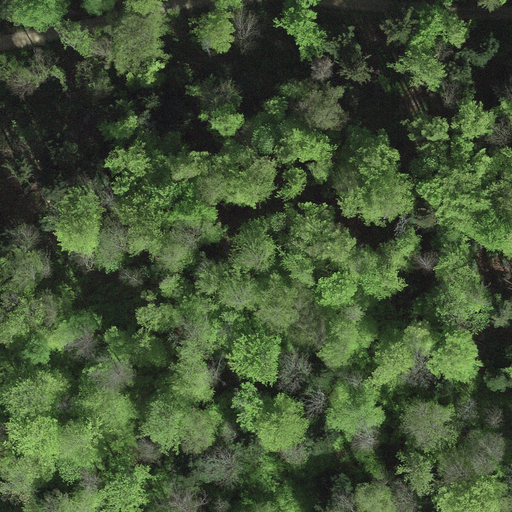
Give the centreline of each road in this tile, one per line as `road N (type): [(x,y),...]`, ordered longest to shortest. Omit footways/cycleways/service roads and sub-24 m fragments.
road 1 (track): [(185,0),(0,45)]
road 2 (track): [(511,10),(332,0)]
